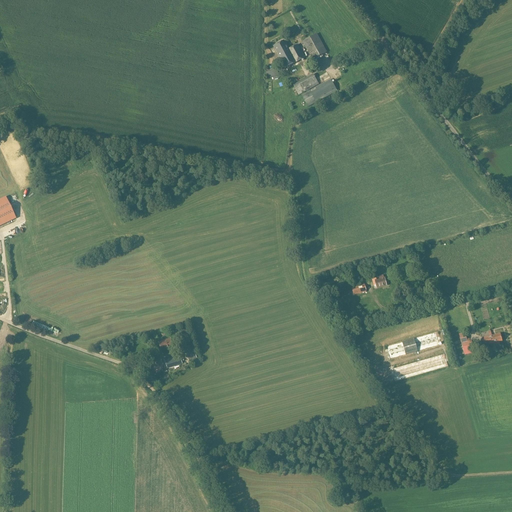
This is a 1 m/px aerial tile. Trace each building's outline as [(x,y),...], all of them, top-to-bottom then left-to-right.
[(302,42),(310,56),(312,60),(327,52),(317,34),(302,42)] [(273,47),(278,56),(285,69),(304,58),(297,45),(289,50),(284,41),(273,47)] [(313,74),(298,83),(293,86),(298,95),(303,93),(304,93),(319,85),(313,74)] [(331,80),(309,91),(302,95),(308,107),(337,92),(331,80)] [(0,226),(16,219),(5,197),(0,199),(0,226)] [(387,286),(385,280),(385,278),(377,280),(376,278),(372,279),(374,286),(376,285),(377,288),(387,286)] [(354,295),(367,292),(364,283),(360,284),(361,286),(352,288),(354,295)] [(438,333),(427,336),(429,344),(440,341),(438,333)] [(474,352),(473,349),(471,341),(467,342),(465,333),(459,334),(461,344),(464,354),(474,352)] [(500,344),(499,343),(499,342),(502,341),(500,334),(492,336),(484,338),(486,346),(493,344),(494,346),(500,344)] [(170,339),(159,343),(162,351),(173,348),(170,339)] [(192,344),(184,346),(188,361),(197,358),(196,354),(192,344)] [(400,352),(398,344),(386,347),(389,355),(400,352)] [(179,356),(165,360),(168,369),(182,364),(179,356)]
